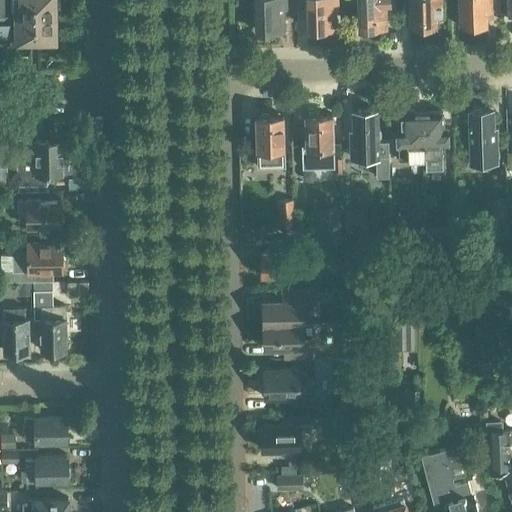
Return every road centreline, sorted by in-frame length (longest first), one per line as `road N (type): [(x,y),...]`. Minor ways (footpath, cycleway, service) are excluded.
road 1 (residential): [(228,75),(237,511)]
road 2 (residential): [(106,91),(112,383)]
road 3 (residential): [(228,75),(511,66)]
road 4 (residential): [(112,383),(114,511)]
